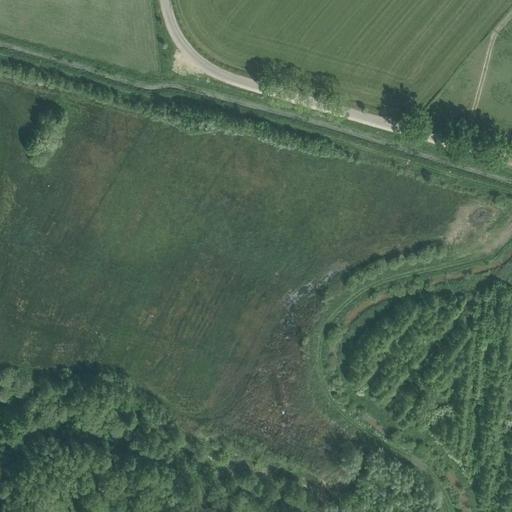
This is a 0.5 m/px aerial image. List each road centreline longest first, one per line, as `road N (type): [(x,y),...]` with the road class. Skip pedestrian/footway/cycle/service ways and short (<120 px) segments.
road 1 (track): [(0,55),(144,99),(226,110),(511,194)]
road 2 (track): [(455,511),(446,489),(418,460),(379,442),(326,398),(318,368),(327,325),(352,297),(420,266),(492,247),(511,228)]
road 3 (unclassified): [(511,159),(232,78),(196,61),(171,28),(166,0)]
